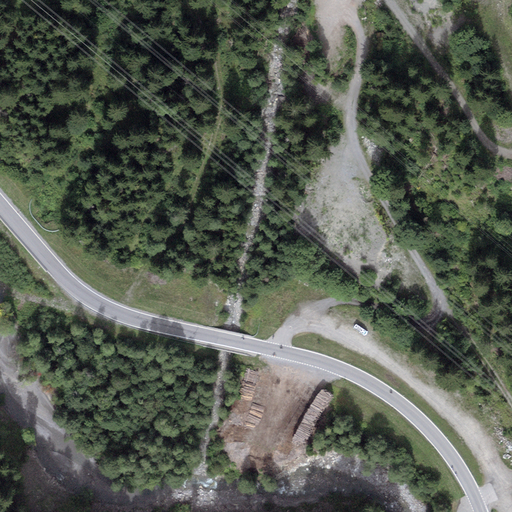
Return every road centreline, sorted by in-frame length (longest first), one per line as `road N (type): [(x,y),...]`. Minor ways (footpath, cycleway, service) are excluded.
road 1 (secondary): [(0,204),(68,282),(98,304),(314,359),(371,383),(441,442),(481,511)]
road 2 (track): [(278,351),(294,323),(341,299),(428,322),(446,308),(360,151),(356,0)]
road 3 (track): [(396,0),(491,145),(511,153)]
